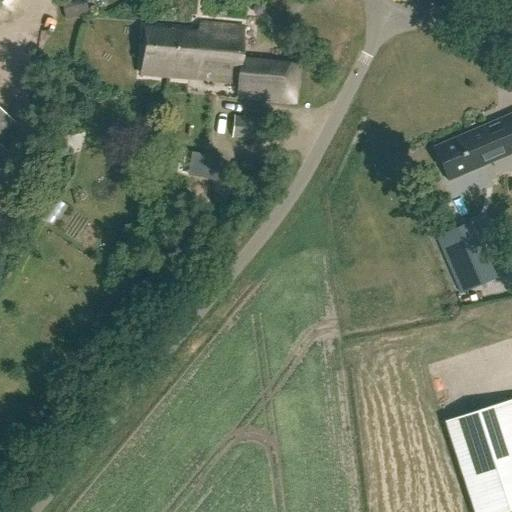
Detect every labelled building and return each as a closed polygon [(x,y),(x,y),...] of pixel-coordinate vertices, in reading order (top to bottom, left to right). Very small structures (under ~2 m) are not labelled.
[(248,26),(204,22),(204,31),(150,26),(145,73),(242,83),(241,94),(299,100),(303,63),(245,57),(248,26)] [(463,108),(486,102),(483,93),(461,98),(463,108)] [(0,137),(13,123),(0,110),(0,169),(11,157),(0,147),(0,137)] [(264,119),(234,116),(232,139),(262,142),(264,119)] [(498,117),(437,144),(444,162),(451,159),(457,173),(511,148),(511,119),(501,124),(498,117)] [(214,172),(214,156),(200,156),(199,171),(214,172)] [(472,222),(436,237),(461,294),(496,279),(472,222)] [(511,400),(444,422),(473,511),(506,511),(511,510),(511,400)]
